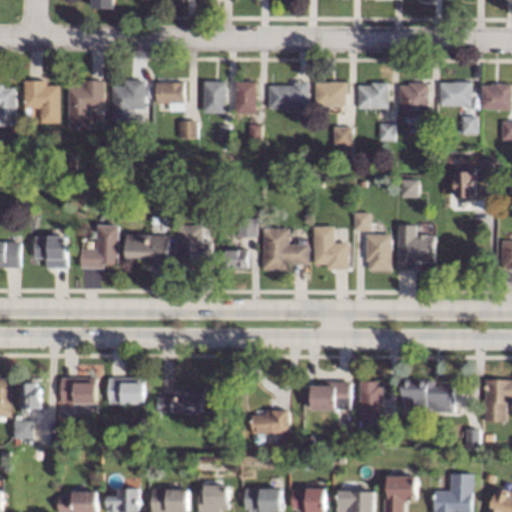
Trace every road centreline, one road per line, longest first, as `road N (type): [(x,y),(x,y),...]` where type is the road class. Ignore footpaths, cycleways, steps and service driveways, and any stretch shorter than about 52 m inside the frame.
road 1 (residential): [(511,42),(0,36)]
road 2 (tertiary): [(511,309),(0,306)]
road 3 (tertiary): [(0,336),(511,338)]
